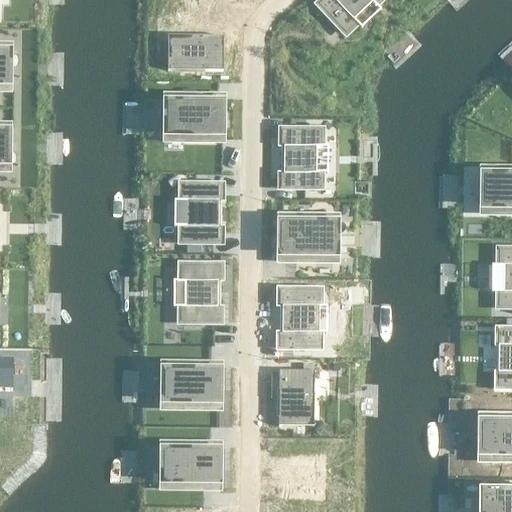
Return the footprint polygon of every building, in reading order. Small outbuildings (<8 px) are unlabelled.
[(219,0),(229,9),(238,0),(219,0)] [(325,0),(318,7),(345,35),(356,25),(354,23),(373,5),(375,7),(381,0),(325,0)] [(173,44),(173,73),(222,73),(222,44),(173,44)] [(167,101),(167,141),(221,141),(221,101),(167,101)] [(280,174),(280,189),(319,190),(320,174),(317,174),(318,149),(320,149),(320,133),(281,133),(281,148),(285,148),(285,174),(280,174)] [(511,173),(484,173),(484,213),(511,213),(511,173)] [(181,244),(219,244),(220,229),(217,229),(217,204),(220,203),(220,189),(182,188),(182,203),(186,203),(186,229),(181,229),(181,244)] [(281,221),(280,261),(333,261),(333,222),(281,221)] [(511,308),(511,252),(499,253),(498,267),(503,267),(503,295),(498,294),(498,309),(511,308)] [(180,308),(180,324),(219,324),(219,309),(217,309),(217,284),(219,284),(220,268),(180,268),(180,283),(185,283),(184,308),(180,308)] [(279,334),(279,349),(318,350),(318,334),(314,334),(314,309),(319,309),(319,294),(280,293),(279,309),(282,309),(281,334),(279,334)] [(511,389),(511,333),(498,333),(498,348),(502,348),(502,375),(497,375),(497,389),(511,389)] [(0,390),(12,390),(12,389),(9,389),(9,363),(13,364),(13,362),(0,362),(0,390)] [(219,409),(219,369),(165,368),(164,408),(219,409)] [(309,375),(314,375),(314,373),(279,373),(278,428),(280,428),(280,424),(309,425),(309,375)] [(511,460),(511,422),(483,422),(483,461),(511,460)] [(218,489),(218,449),(164,448),(163,489),(218,489)] [(277,495),(277,509),(316,510),(317,495),(312,495),(313,468),(317,468),(317,454),(278,453),(278,468),(280,468),(280,495),(277,495)]
